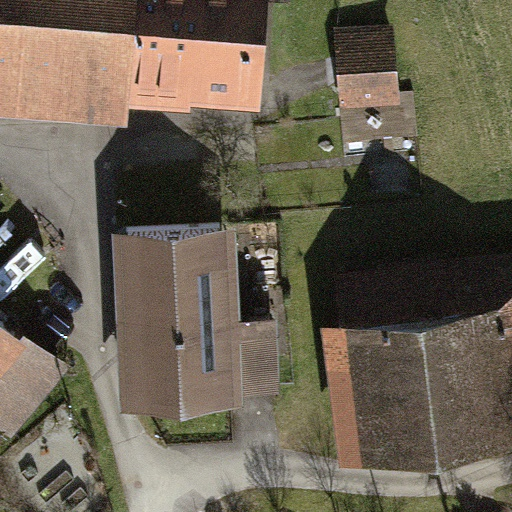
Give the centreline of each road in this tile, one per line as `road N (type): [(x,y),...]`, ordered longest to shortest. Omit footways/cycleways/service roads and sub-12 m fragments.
road 1 (track): [(150,511),(64,207),(0,179)]
road 2 (track): [(170,511),(237,470),(391,488),(511,471)]
